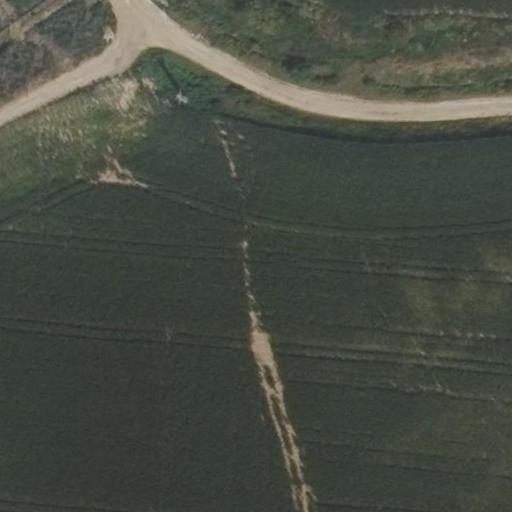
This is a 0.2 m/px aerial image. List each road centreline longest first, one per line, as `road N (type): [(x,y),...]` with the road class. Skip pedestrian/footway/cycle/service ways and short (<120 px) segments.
road 1 (track): [(160,30),(332,110),(511,104)]
road 2 (track): [(0,115),(160,30)]
